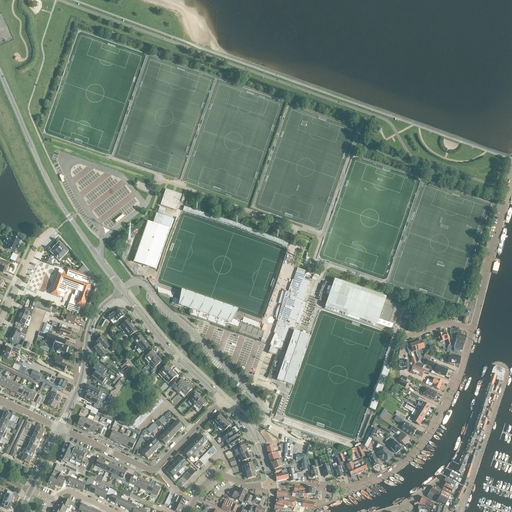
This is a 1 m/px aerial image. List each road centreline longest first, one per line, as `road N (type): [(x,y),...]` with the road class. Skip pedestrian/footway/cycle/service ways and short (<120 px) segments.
road 1 (residential): [(324,486),(356,488),(394,470),(429,435),(461,369),(508,190)]
road 2 (unclassified): [(121,290),(146,286),(260,401),(263,417),(250,430)]
road 3 (tertiary): [(97,257),(42,171),(0,72)]
road 4 (unclassified): [(404,505),(458,457),(491,367)]
road 5 (residential): [(223,401),(121,290)]
road 6 (residential): [(457,511),(507,373)]
road 7 (residential): [(193,430),(106,333)]
road 8 (unknown): [(263,406),(291,333),(311,322),(319,303)]
